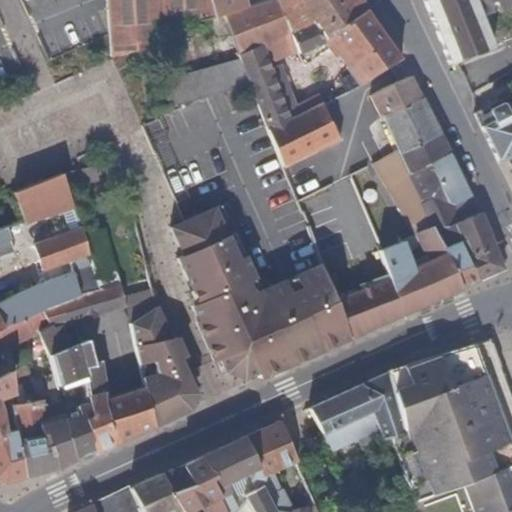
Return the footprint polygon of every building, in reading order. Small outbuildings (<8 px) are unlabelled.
[(104,0),(109,58),(155,49),(156,31),(215,19),(209,0),(104,0)] [(247,8),(244,0),(209,0),(215,19),(224,15),(247,8)] [(289,33),(274,0),(272,0),(247,8),(224,15),(239,56),(261,46),(267,62),(297,50),(289,33)] [(328,31),(366,8),(360,0),(274,0),(289,33),(310,20),(321,38),(329,33),(328,31)] [(511,0),(423,0),(449,66),(494,48),(477,6),(495,0),(499,12),(511,7),(511,0)] [(400,59),(366,8),(328,31),(329,33),(321,38),(310,20),(289,33),(297,50),(298,55),(323,44),(334,57),(339,55),(359,85),(400,59)] [(291,121),(267,62),(261,46),(239,56),(240,60),(250,85),(260,109),(268,132),(291,122),(291,121)] [(174,107),(250,85),(240,60),(155,87),(155,113),(174,107)] [(382,116),(422,98),(411,76),(369,97),(380,118),(382,116)] [(511,97),(511,96),(474,113),(498,162),(507,160),(511,157),(511,97)] [(430,116),(422,98),(382,116),(397,152),(440,134),(430,116)] [(339,138),(323,107),(291,121),(291,122),(268,132),(272,142),(282,167),(289,164),(298,159),(314,152),(339,140),(339,138)] [(183,222),(200,215),(157,119),(140,126),(183,222)] [(373,154),(362,128),(339,138),(339,140),(345,153),(349,163),(373,154)] [(408,174),(449,152),(440,134),(397,152),(408,174)] [(353,175),(349,163),(345,153),(339,140),(314,152),(329,187),(353,175)] [(461,288),(447,260),(434,233),(408,174),(397,152),(373,165),(416,237),(422,250),(420,251),(408,257),(403,242),(392,218),(372,228),(378,251),(400,316),(426,304),(461,288)] [(501,263),(480,212),(479,213),(449,152),(408,174),(434,233),(447,260),(461,288),(467,286),(472,284),(479,280),(497,272),(499,267),(501,263)] [(304,170),(298,159),(289,164),(294,175),(304,170)] [(73,208),(60,175),(13,193),(23,223),(24,223),(73,208)] [(349,338),(323,264),(259,293),(220,206),(200,215),(183,222),(170,228),(182,255),(176,258),(196,303),(190,306),(215,361),(218,359),(224,372),(241,379),(255,373),(258,379),(349,338)] [(400,316),(378,251),(372,228),(367,213),(347,220),(355,244),(357,250),(323,264),(349,338),(383,323),(400,316)] [(0,256),(14,252),(11,241),(6,229),(0,230),(0,329),(3,328),(45,309),(97,291),(90,260),(89,256),(82,235),(80,228),(33,246),(41,271),(69,262),(72,271),(73,272),(37,285),(14,295),(0,302),(0,256)] [(110,255),(103,229),(82,235),(89,256),(90,260),(110,255)] [(123,308),(110,255),(90,260),(97,291),(45,309),(52,325),(54,330),(65,327),(123,308)] [(143,387),(153,426),(187,410),(193,394),(153,307),(127,324),(143,387)] [(38,333),(52,325),(45,309),(3,328),(0,329),(0,332),(6,345),(7,348),(38,333)] [(70,347),(65,327),(54,330),(52,325),(38,333),(49,356),(70,347)] [(153,426),(143,387),(103,401),(103,392),(105,390),(101,363),(94,338),(86,341),(92,366),(83,368),(84,377),(87,403),(89,417),(83,419),(94,451),(94,453),(113,445),(113,444),(153,427),(153,426)] [(83,368),(92,366),(86,341),(77,344),(70,347),(49,356),(53,375),(55,388),(84,377),(83,368)] [(496,360),(489,342),(474,347),(511,448),(511,403),(508,393),(496,360)] [(511,465),(511,448),(474,347),(388,373),(403,432),(389,436),(389,437),(414,498),(416,497),(461,485),(485,475),(511,465)] [(55,388),(53,375),(32,381),(27,366),(24,357),(19,358),(21,368),(25,383),(16,386),(19,404),(39,400),(43,419),(47,434),(55,470),(64,465),(74,460),(61,415),(55,388)] [(0,376),(0,436),(3,435),(0,414),(0,399),(13,395),(9,371),(6,373),(0,376)] [(403,432),(388,373),(309,409),(322,436),(333,453),(359,439),(378,431),(381,438),(380,439),(380,441),(389,437),(389,436),(403,432)] [(16,432),(10,406),(13,395),(0,399),(0,414),(3,435),(16,432)] [(43,419),(39,400),(19,404),(10,406),(16,432),(17,439),(47,434),(43,419)] [(94,451),(83,419),(89,417),(87,403),(75,406),(76,412),(61,415),(74,460),(94,451)] [(271,473),(296,462),(296,461),(280,421),(243,438),(256,464),(258,469),(278,511),(282,511),(286,510),(274,487),(276,483),(271,473)] [(363,448),(380,441),(380,439),(381,438),(378,431),(359,439),(363,448)] [(24,478),(17,439),(16,432),(3,435),(0,436),(0,481),(4,484),(24,478)] [(55,470),(47,434),(17,439),(24,478),(55,470)] [(245,489),(256,464),(243,438),(204,455),(230,511),(252,511),(245,499),(243,496),(247,494),(245,489)] [(230,511),(204,455),(186,464),(193,482),(171,491),(180,511),(191,511),(207,504),(210,511),(230,511)] [(193,482),(186,464),(163,474),(171,491),(193,482)] [(282,511),(278,511),(258,469),(256,464),(245,489),(247,494),(243,496),(245,499),(252,511),(307,511),(307,507),(314,505),(311,497),(286,510),(282,511)] [(511,511),(511,465),(485,475),(461,485),(471,511),(511,511)] [(180,511),(171,491),(163,474),(129,489),(139,511),(180,511)] [(139,511),(129,489),(92,506),(93,511),(139,511)]
